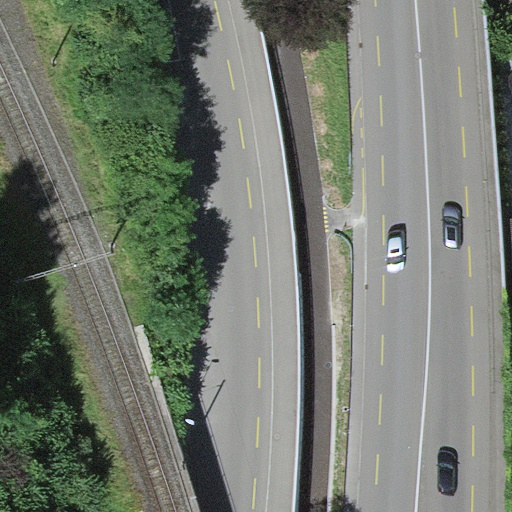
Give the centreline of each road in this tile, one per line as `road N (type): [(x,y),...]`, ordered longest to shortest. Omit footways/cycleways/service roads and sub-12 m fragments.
road 1 (residential): [(228,511),(237,369),(231,251),(195,0)]
road 2 (primary): [(415,0),(429,276),(422,511)]
